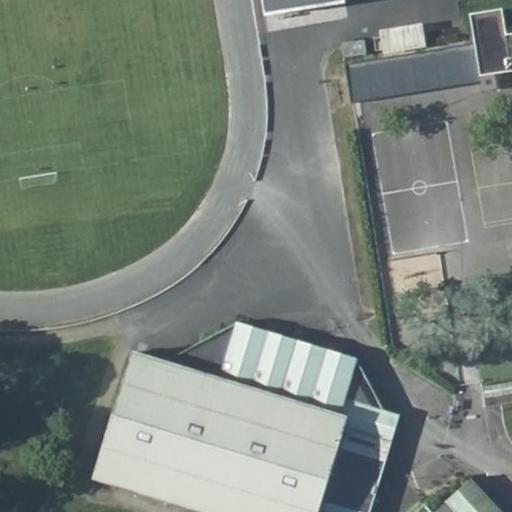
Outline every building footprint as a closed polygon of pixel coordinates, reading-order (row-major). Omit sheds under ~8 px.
[(345,3),(344,0),(307,0),(299,1),(298,0),(263,0),(265,16),(345,3)] [(511,29),(505,31),(501,6),(465,12),(468,37),(468,41),(476,80),(477,94),(497,91),(496,76),(511,73),(511,29)] [(415,22),(374,29),(377,51),(419,44),(415,22)] [(476,80),(468,41),(338,63),(345,102),(476,80)] [(355,42),(337,44),(339,57),(357,53),(355,42)] [(146,355),(105,485),(192,511),(498,511),(467,478),(430,511),(421,502),(410,511),(366,511),(397,415),(380,410),(352,358),(236,321),(178,365),(146,355)]
